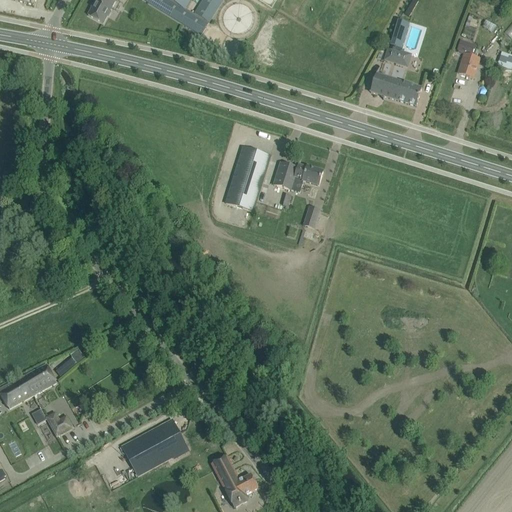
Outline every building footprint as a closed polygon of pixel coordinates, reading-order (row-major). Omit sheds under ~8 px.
[(96,0),(88,16),(103,24),(116,0),(96,0)] [(149,0),(147,3),(201,36),(209,23),(223,0),(204,0),(195,15),(194,16),(185,10),(168,0),(149,0)] [(168,0),(185,10),(191,0),(168,0)] [(494,33),(497,26),(486,21),(483,27),(494,33)] [(401,50),(409,25),(398,22),(390,47),(393,48),(401,50)] [(472,58),(475,50),(475,47),(471,46),(459,42),(456,53),(465,55),(468,56),(472,58)] [(388,51),(384,61),(405,68),(408,57),(400,55),(388,51)] [(473,79),(479,60),(468,56),(465,55),(459,75),(473,79)] [(416,108),(422,90),(376,76),(371,94),(416,108)] [(254,213),(254,212),(271,157),(243,148),(226,204),(254,213)] [(307,168),(307,169),(299,167),(298,169),(281,164),(274,186),(300,194),(304,182),(319,187),(323,173),(307,168)] [(314,230),(320,212),(320,211),(310,208),(304,227),(314,230)] [(77,348),(54,369),(62,377),(84,356),(77,348)] [(29,389),(34,397),(57,384),(47,366),(26,377),(32,387),(29,389)] [(0,393),(9,410),(34,397),(29,389),(32,387),(26,377),(0,391),(0,393)] [(47,419),(58,438),(73,429),(67,418),(60,421),(55,414),(47,419)] [(173,421),(122,449),(138,478),(148,472),(188,450),(173,421)] [(240,482),(236,476),(234,472),(231,466),(231,465),(227,457),(212,465),(234,509),(247,502),(244,497),(258,490),(251,476),(240,482)]
